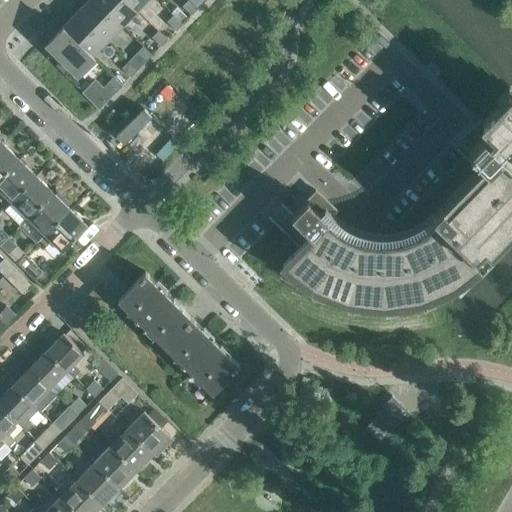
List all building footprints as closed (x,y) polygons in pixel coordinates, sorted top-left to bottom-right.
[(106,40),(121,25),(95,0),(88,0),(77,12),(106,40)] [(95,0),(121,25),(136,9),(126,0),(95,0)] [(126,0),(136,9),(145,0),(126,0)] [(191,15),(197,9),(188,0),(187,0),(182,6),(191,15)] [(182,24),(188,18),(177,7),(171,13),(182,24)] [(94,59),(95,58),(92,55),(106,40),(77,12),(62,27),(94,59)] [(176,30),(182,24),(173,15),(167,21),(176,30)] [(94,59),(62,27),(42,48),(57,63),(62,59),(78,75),(94,59)] [(161,46),(167,40),(158,30),(152,37),(161,46)] [(146,61),(152,55),(143,46),(136,52),(146,61)] [(131,77),(137,70),(128,61),(121,68),(131,77)] [(116,92),(122,86),(113,77),(106,83),(116,92)] [(282,264),(292,272),(302,280),(313,287),(322,291),(335,297),(346,300),(359,303),(376,305),(394,304),(409,302),(420,300),(432,296),(443,291),(454,285),(465,278),(475,271),(484,261),(483,260),(511,229),(511,91),(483,121),(480,119),(459,140),(465,146),(482,163),(478,168),(458,148),(457,150),(476,169),(432,215),(419,225),(402,232),(389,234),(383,235),(365,232),(347,226),(333,214),(332,214),(337,209),(331,204),(330,204),(317,190),(307,200),(293,214),(282,203),(280,205),(311,235),(300,246),(269,216),(268,218),(298,248),(282,264)] [(0,143),(0,177),(18,159),(1,142),(0,143)] [(36,175),(18,159),(0,177),(0,190),(10,201),(36,175)] [(28,218),(53,192),(36,175),(10,201),(28,218)] [(59,198),(53,192),(28,218),(45,235),(70,209),(67,207),(70,204),(61,195),(59,198)] [(70,209),(45,235),(39,240),(46,246),(51,241),(62,251),(87,226),(70,209)] [(0,246),(8,254),(17,246),(8,237),(0,245),(0,246)] [(34,280),(43,271),(25,254),(17,262),(34,280)] [(0,271),(4,276),(13,267),(4,259),(0,262),(0,271)] [(21,292),(30,284),(13,267),(4,276),(21,292)] [(102,280),(120,297),(129,288),(111,271),(102,280)] [(193,318),(182,308),(145,271),(129,288),(120,297),(118,299),(130,311),(132,309),(139,316),(137,318),(165,346),(193,318)] [(111,306),(118,299),(120,297),(102,280),(94,289),(111,306)] [(111,306),(94,289),(85,298),(103,315),(111,306)] [(94,323),(103,315),(85,298),(77,307),(94,323)] [(0,329),(15,314),(5,304),(0,309),(0,329)] [(68,316),(85,332),(94,323),(77,307),(68,316)] [(240,364),(193,318),(165,346),(194,373),(195,372),(202,379),(201,380),(213,392),(240,364)] [(67,370),(66,370),(73,377),(80,371),(73,363),(83,353),(64,333),(47,350),(67,370)] [(47,350),(44,353),(30,367),(50,387),(66,370),(67,370),(47,350)] [(109,382),(117,373),(102,358),(94,367),(109,382)] [(50,387),(30,367),(13,384),(38,409),(40,411),(57,394),(50,387)] [(128,403),(137,393),(122,378),(99,401),(108,409),(121,396),(128,403)] [(94,397),(103,388),(94,380),(86,388),(94,397)] [(38,409),(13,384),(0,397),(0,404),(16,421),(27,431),(34,424),(28,419),(38,409)] [(365,426),(364,427),(379,442),(380,441),(380,440),(398,422),(408,412),(391,395),(382,405),(384,408),(366,426),(365,426)] [(78,414),(86,405),(77,397),(69,405),(78,414)] [(99,418),(108,409),(99,401),(90,410),(99,418)] [(6,432),(16,421),(0,404),(0,438),(4,443),(8,447),(15,440),(6,432)] [(147,414),(161,427),(167,421),(153,408),(147,414)] [(170,436),(161,427),(144,411),(127,428),(153,453),(155,456),(165,446),(162,443),(170,436)] [(96,421),(87,413),(82,418),(91,426),(96,421)] [(61,431),(69,422),(61,414),(52,422),(61,431)] [(74,426),(82,435),(91,426),(82,418),(74,426)] [(44,448),(53,439),(61,431),(52,422),(36,440),(44,448)] [(136,470),(153,453),(127,428),(110,445),(136,470)] [(65,452),(74,444),(65,435),(57,444),(65,452)] [(27,465),(36,456),(44,448),(36,440),(19,457),(27,465)] [(110,445),(94,462),(119,487),(136,470),(110,445)] [(49,469),(57,461),(49,452),(40,461),(49,469)] [(102,504),(119,487),(94,462),(77,479),(102,504)] [(11,482),(19,474),(11,465),(2,474),(11,482)] [(32,486),(40,478),(32,469),(23,478),(32,486)] [(77,479),(60,496),(76,511),(94,511),(102,504),(77,479)] [(15,503),(24,495),(15,486),(7,495),(15,503)] [(76,511),(60,496),(44,511),(76,511)]
